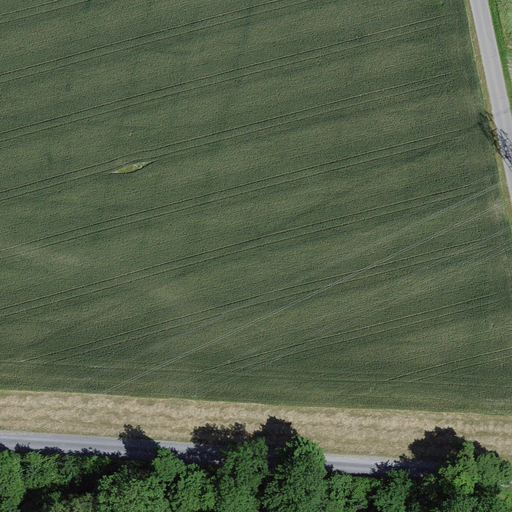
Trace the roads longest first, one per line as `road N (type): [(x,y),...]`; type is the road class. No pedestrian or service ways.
road 1 (track): [(511,477),(0,446)]
road 2 (unclassified): [(484,0),(511,140)]
